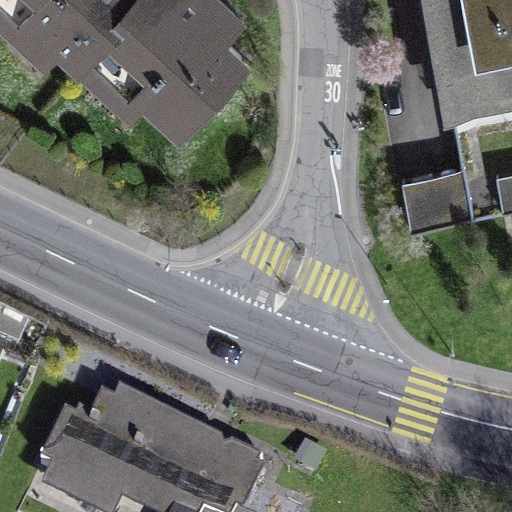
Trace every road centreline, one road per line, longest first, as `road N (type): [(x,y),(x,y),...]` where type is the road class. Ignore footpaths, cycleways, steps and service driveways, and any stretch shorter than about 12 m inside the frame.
road 1 (residential): [(262,349),(297,268),(315,187),(325,76),(320,0)]
road 2 (tertiary): [(262,349),(0,223)]
road 3 (tertiary): [(511,433),(469,426),(262,349)]
